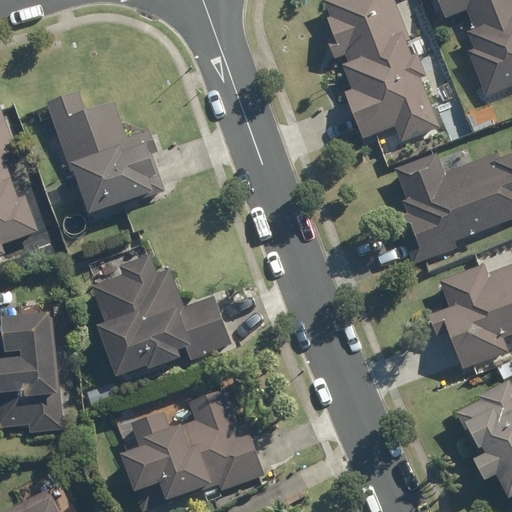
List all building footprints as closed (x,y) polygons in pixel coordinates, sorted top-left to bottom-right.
[(354,61),(349,63),(359,89),(352,91),(369,135),(401,123),(408,140),(446,126),(426,77),(432,74),(423,50),(417,53),(409,34),(413,33),(400,0),(332,0),(338,15),(333,17),(339,34),(332,37),(340,56),(350,51),(354,61)] [(473,49),(467,51),(485,95),(511,84),(511,0),(437,0),(444,15),(465,7),(474,30),(467,33),(473,49)] [(152,174),(146,155),(155,152),(149,131),(124,139),(112,101),(82,111),(76,92),(46,102),(67,166),(70,164),(85,212),(150,191),(145,177),(152,174)] [(459,106),(448,109),(452,120),(463,116),(459,106)] [(0,253),(3,252),(1,245),(37,231),(24,195),(17,197),(2,156),(14,151),(0,112),(0,253)] [(479,117),(468,122),(473,133),(485,128),(479,117)] [(434,154),(394,170),(406,200),(402,201),(406,214),(394,218),(412,264),(454,248),(452,241),(511,217),(511,153),(500,158),(498,153),(442,174),(434,154)] [(121,275),(90,287),(104,322),(95,326),(113,376),(143,364),(145,368),(179,355),(182,361),(230,344),(212,296),(181,307),(167,269),(155,274),(147,254),(117,266),(121,275)] [(439,281),(449,308),(427,315),(434,335),(448,331),(462,368),(507,352),(502,337),(511,334),(511,333),(511,264),(486,274),(482,265),(439,281)] [(13,358),(0,358),(0,407),(5,407),(6,426),(39,423),(40,431),(73,428),(65,347),(60,347),(57,310),(9,314),(13,358)] [(511,363),(510,360),(496,368),(503,381),(511,376),(511,363)] [(506,380),(477,396),(479,400),(455,413),(478,455),(469,460),(480,480),(493,473),(507,498),(511,495),(511,384),(510,386),(506,380)] [(107,386),(86,393),(90,406),(111,399),(107,386)] [(147,449),(134,453),(145,489),(144,489),(149,507),(224,481),(227,488),(270,473),(253,426),(245,428),(231,388),(196,400),(202,419),(185,424),(184,421),(175,425),(170,409),(137,421),(146,444),(147,449)] [(46,489),(1,511),(54,511),(54,510),(57,508),(46,489)]
